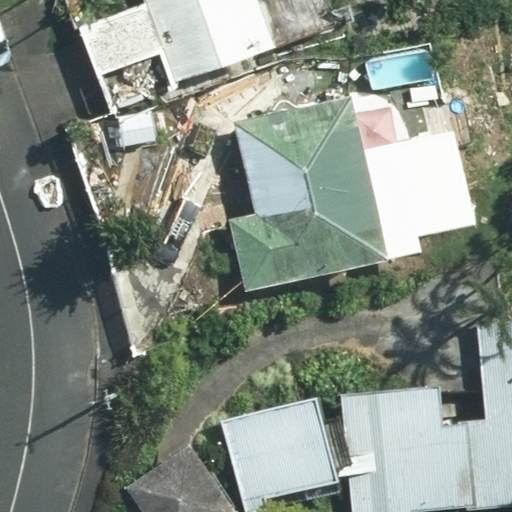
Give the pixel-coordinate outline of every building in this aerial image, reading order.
[(255,0),(141,0),(171,89),(274,54),(255,0)] [(426,36),(355,51),(371,133),(443,119),(426,36)] [(351,100),(231,126),(252,218),(231,223),(247,295),(388,264),(351,100)] [(338,395),(349,511),(463,511),(511,507),(511,298),(472,302),(484,423),(442,427),(438,385),(338,395)] [(317,396),(222,422),(244,504),(340,477),(317,396)] [(186,443),(120,491),(135,511),(232,511),(235,510),(186,443)]
